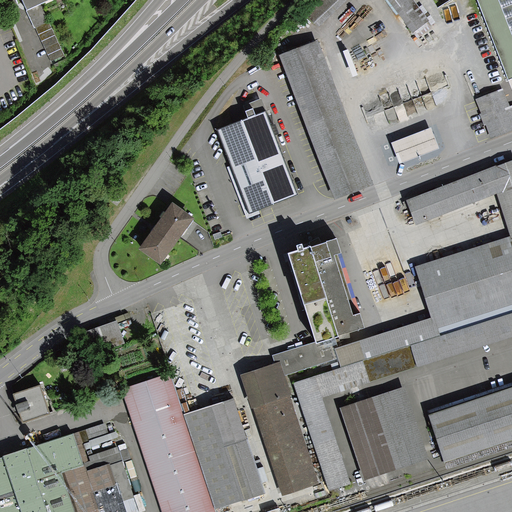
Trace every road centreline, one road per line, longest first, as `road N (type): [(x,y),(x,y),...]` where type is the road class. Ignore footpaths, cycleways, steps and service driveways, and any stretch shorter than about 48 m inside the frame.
road 1 (tertiary): [(511,140),(114,302)]
road 2 (primary): [(51,141),(241,0)]
road 3 (primary): [(182,0),(17,146)]
road 4 (primary): [(51,141),(203,0)]
road 5 (residential): [(187,123),(101,251),(114,302)]
road 6 (primary): [(158,0),(17,146)]
road 7 (tertiary): [(114,302),(0,373)]
